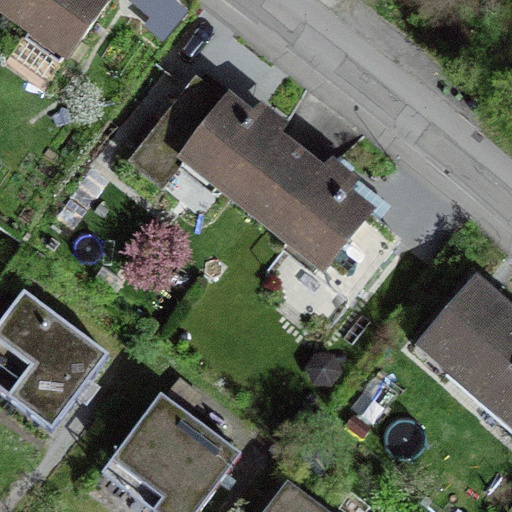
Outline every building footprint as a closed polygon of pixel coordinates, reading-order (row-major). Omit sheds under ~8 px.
[(129,0),(0,0),(0,19),(82,74),(131,1),(129,0)] [(335,187),(265,135),(193,81),(149,139),(353,293),(397,234),(335,187)] [(511,300),(488,279),(417,356),(511,439),(511,300)] [(31,293),(0,332),(0,391),(50,431),(111,355),(31,293)] [(211,511),(246,464),(165,411),(119,476),(171,509),(168,511),(211,511)] [(309,511),(291,499),(281,511),(309,511)]
